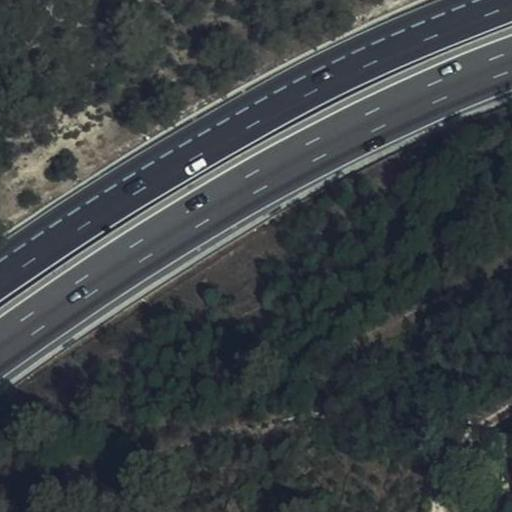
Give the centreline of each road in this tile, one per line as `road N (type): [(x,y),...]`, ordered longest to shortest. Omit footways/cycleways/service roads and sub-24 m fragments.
road 1 (motorway): [(0,346),(97,277),(313,149),(511,61)]
road 2 (motorway): [(511,0),(412,38),(252,116),(0,277)]
